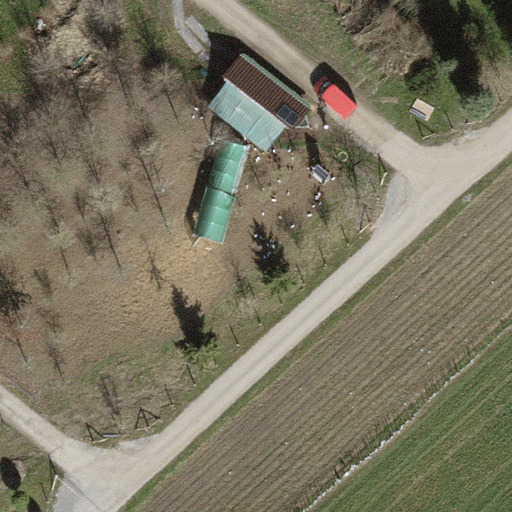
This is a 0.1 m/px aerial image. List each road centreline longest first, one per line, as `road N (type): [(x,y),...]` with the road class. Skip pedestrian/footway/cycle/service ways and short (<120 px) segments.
road 1 (track): [(94,511),(511,127)]
road 2 (track): [(445,188),(216,0)]
road 3 (track): [(115,492),(0,405)]
